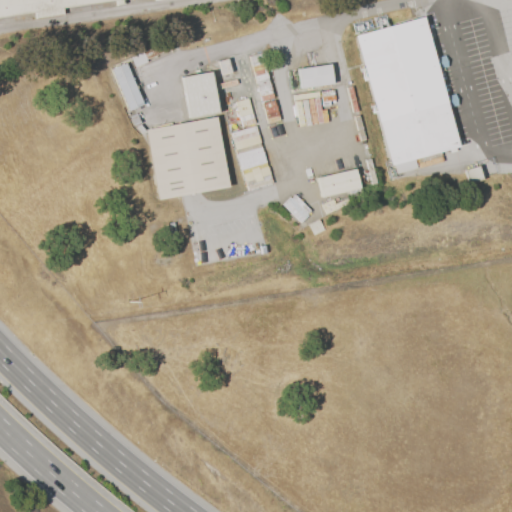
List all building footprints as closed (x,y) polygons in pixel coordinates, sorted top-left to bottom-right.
[(0,0),(0,18),(35,13),(36,19),(63,15),(62,8),(115,0),(116,6),(123,5),(122,0),(154,0),(155,2),(168,0),(0,0)] [(353,36),(389,165),(457,146),(421,17),(353,36)] [(249,59),(261,56),(272,94),(260,97),(249,59)] [(218,63),(228,60),(232,74),(222,77),(218,63)] [(128,111),(110,69),(125,63),(143,104),(128,111)] [(297,69),(328,64),(332,84),(300,89),(297,69)] [(187,119),(179,77),(208,72),(216,114),(187,119)] [(214,79),(222,77),(232,74),(239,72),(272,184),(247,192),(214,79)] [(345,88),(351,86),(357,111),(351,113),(345,88)] [(261,99),(273,96),(274,101),(263,104),(261,99)] [(300,128),(295,103),(301,102),(305,128),(300,128)] [(263,106),(274,103),(279,123),(268,126),(263,106)] [(134,126),(129,116),(136,113),(141,123),(134,126)] [(353,116),(358,115),(364,140),(359,141),(353,116)] [(145,130),(214,117),(227,187),(158,200),(145,130)] [(142,135),(136,128),(139,125),(145,131),(142,135)] [(360,145),(364,144),(368,158),(363,160),(360,145)] [(364,161),(369,160),(375,184),(370,185),(364,161)] [(320,197),(316,178),(353,169),(358,189),(320,197)] [(281,204),(298,222),(309,211),(292,194),(281,204)] [(313,237),(308,227),(318,222),(323,232),(313,237)]
